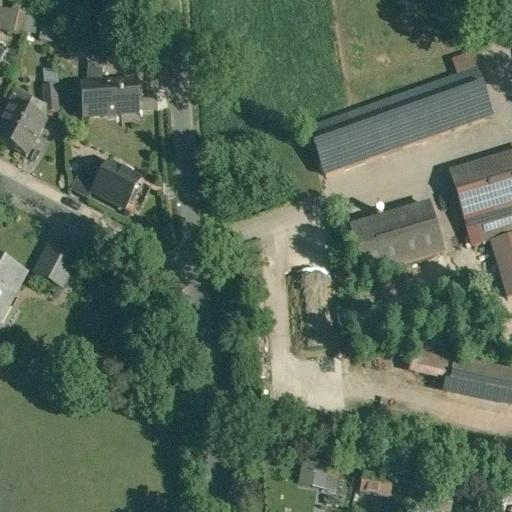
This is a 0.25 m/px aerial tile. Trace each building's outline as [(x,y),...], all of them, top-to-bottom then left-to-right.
[(25,16),(0,10),(0,32),(21,37),(22,33),(25,19),(25,16)] [(22,33),(34,36),(37,21),(25,19),(22,33)] [(54,31),(41,28),(38,40),(51,43),(54,31)] [(56,82),(56,69),(42,70),(42,83),(56,82)] [(477,72),(369,110),(385,156),(489,120),(491,114),(477,72)] [(119,86),(109,87),(109,88),(103,88),(103,87),(102,87),(105,121),(107,121),(107,119),(138,116),(138,117),(139,117),(135,84),(134,84),(134,85),(120,87),(119,86)] [(105,121),(102,87),(80,89),(83,123),(105,121)] [(58,113),(56,88),(42,89),(44,115),(58,113)] [(45,125),(13,107),(3,125),(0,131),(0,145),(27,160),(45,125)] [(369,110),(309,131),(325,177),(385,156),(369,110)] [(511,157),(451,176),(465,225),(467,225),(509,212),(511,222),(511,157)] [(120,176),(107,169),(109,167),(108,166),(91,198),(92,199),(93,197),(124,213),(123,215),(124,216),(141,184),(140,183),(138,185),(130,181),(131,179),(121,174),(120,176)] [(429,208),(351,231),(365,277),(443,254),(429,208)] [(511,222),(509,212),(467,225),(474,248),(492,243),(509,300),(511,299),(511,222)] [(78,263),(50,247),(35,275),(63,290),(78,263)] [(0,261),(0,319),(22,279),(25,280),(27,276),(0,261)] [(444,375),(442,347),(407,349),(409,377),(444,375)] [(511,374),(454,362),(447,396),(511,409),(511,374)] [(303,459),(299,485),(337,491),(342,466),(303,459)] [(365,472),(361,492),(390,498),(394,478),(365,472)]
